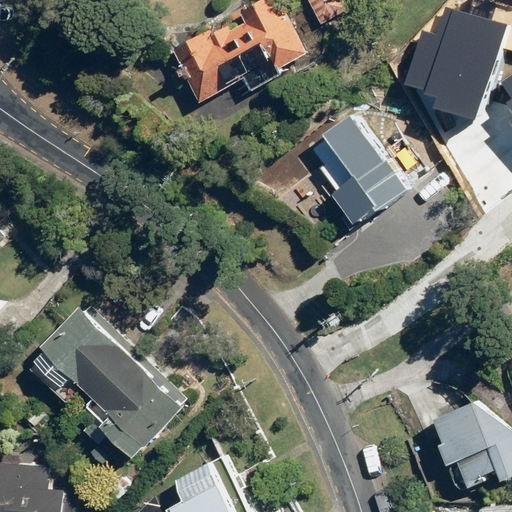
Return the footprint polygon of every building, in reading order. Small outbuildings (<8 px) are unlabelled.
[(215,34),(180,54),(207,102),(244,82),(254,100),(290,79),(286,72),(311,58),(277,0),(266,0),(248,11),(252,17),(216,37),(215,34)] [(331,0),(305,0),(323,27),(341,15),(331,0)] [(495,54),(458,95),(511,142),(511,56),(506,64),(495,54)] [(355,114),(324,137),(355,179),(334,194),(359,227),(411,190),(355,114)] [(157,370),(150,376),(112,336),(117,331),(95,307),(86,315),(81,310),(40,349),(48,357),(33,371),(65,406),(83,390),(96,404),(88,411),(102,426),(98,430),(129,463),(184,413),(173,402),(180,395),(157,370)] [(511,423),(474,401),(436,418),(445,439),(438,442),(450,468),(459,464),(472,493),(491,484),(488,477),(500,471),(506,483),(511,480),(511,423)] [(52,468),(0,465),(0,511),(78,511),(79,503),(68,503),(68,491),(51,490),(52,468)] [(234,511),(209,466),(171,487),(181,505),(168,511),(234,511)]
